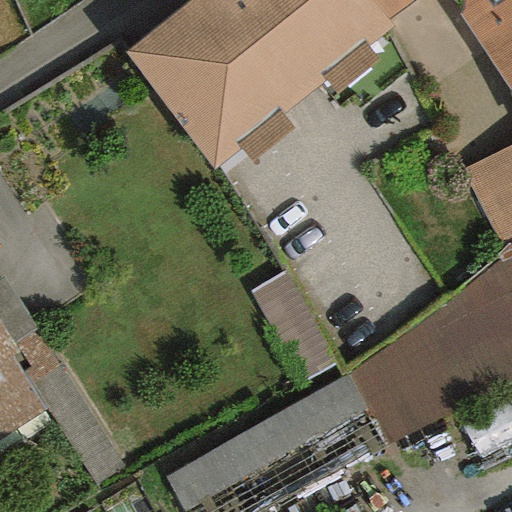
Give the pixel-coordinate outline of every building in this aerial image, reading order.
[(189,0),(125,53),(212,167),(237,148),(248,163),(290,131),(278,114),(325,78),(335,92),(377,60),(367,46),(392,27),(387,21),(370,0),(189,0)] [(370,0),(387,21),(414,0),(370,0)] [(511,0),(463,0),(459,15),(509,92),(511,97),(511,0)] [(511,144),(461,170),(498,241),(511,234),(511,144)] [(496,257),(347,374),(386,444),(511,380),(511,240),(495,255),(496,257)] [(0,325),(0,436),(45,410),(16,363),(21,360),(0,325)] [(347,374),(164,477),(183,511),(260,511),(386,444),(347,374)]
